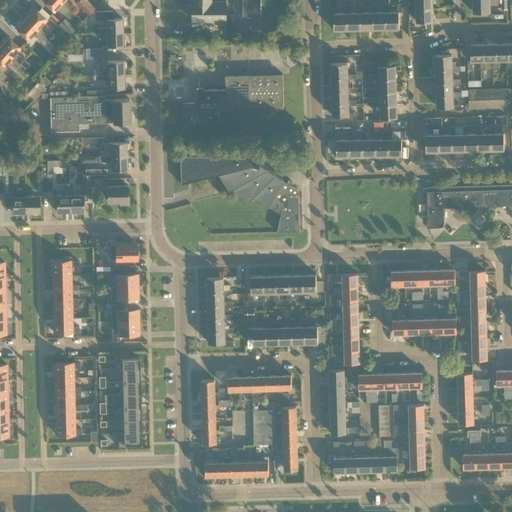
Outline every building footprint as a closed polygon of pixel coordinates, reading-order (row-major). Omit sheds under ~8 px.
[(42,0),(55,11),(59,8),(65,13),(70,9),(60,0),(42,0)] [(60,0),(70,9),(72,6),(65,0),(60,0)] [(95,8),(85,0),(79,0),(77,3),(89,15),(95,8)] [(212,1),(211,0),(194,0),(195,3),(193,3),(193,20),(226,20),(226,1),(212,1)] [(242,0),(242,16),(261,16),(260,0),(242,0)] [(415,0),(416,5),(416,9),(433,8),(432,0),(415,0)] [(472,0),(473,12),(490,12),(490,3),(500,3),(500,0),(472,0)] [(386,29),(386,12),(389,12),(389,4),(384,4),(384,12),(376,12),(372,12),(373,30),(386,29)] [(399,12),(402,12),(402,4),(397,4),(397,9),(395,9),(395,12),(389,12),(386,12),(386,29),(399,29),(399,12)] [(333,14),(334,31),(347,30),(347,13),(350,13),(350,5),(345,5),(345,13),(333,14)] [(350,13),(347,13),(347,30),(360,30),(360,13),(363,12),(363,5),(358,5),(358,13),(350,13)] [(372,12),(376,12),(376,5),(371,5),(371,12),(369,12),(363,12),(360,13),(360,30),(373,30),(372,12)] [(416,5),(408,5),(408,10),(416,10),(416,22),(433,21),(433,8),(416,9),(416,5)] [(28,13),(29,14),(25,18),(45,37),(50,32),(44,27),(43,29),(41,27),(47,20),(34,8),(32,10),(31,10),(28,13)] [(92,12),(89,15),(89,19),(95,19),(95,17),(105,17),(106,28),(98,28),(99,32),(106,32),(106,33),(123,32),(122,19),(112,19),(112,11),(92,12)] [(25,18),(21,22),(20,22),(17,25),(17,26),(16,28),(29,40),(35,32),(38,34),(36,36),(45,45),(49,40),(45,37),(25,18)] [(71,34),(76,29),(65,18),(60,24),(71,34)] [(123,32),(106,33),(106,45),(123,45),(123,32)] [(7,38),(5,37),(3,40),(3,41),(0,44),(0,45),(20,64),(26,69),(31,65),(19,54),(17,56),(15,54),(21,48),(8,36),(7,38)] [(483,44),(484,61),(480,61),(481,69),(485,69),(485,60),(493,60),(496,60),(496,43),(483,44)] [(509,43),(496,43),(496,60),(493,60),(493,68),(498,68),(498,60),(506,60),(509,60),(509,43)] [(473,69),(472,61),(480,61),(484,61),(483,44),(470,44),(470,61),(467,61),(467,69),(473,69)] [(16,68),(20,64),(0,45),(0,69),(2,72),(7,67),(5,66),(10,60),(13,62),(11,64),(16,68)] [(435,54),(435,68),(452,67),(452,71),(460,71),(460,66),(456,66),(455,62),(452,62),(452,54),(435,54)] [(98,75),(124,74),(123,60),(106,61),(106,62),(98,62),(98,68),(93,69),(94,75),(98,75)] [(378,66),(379,74),(379,78),(396,77),(395,64),(378,65),(378,61),(370,61),(370,66),(378,66)] [(330,63),(331,76),(348,76),(348,79),(356,79),(356,74),(348,74),(347,62),(330,63)] [(452,79),(452,71),(452,67),(435,68),(436,80),(452,80),(452,84),(461,83),(460,79),(452,79)] [(124,87),(124,74),(98,75),(98,80),(107,79),(107,88),(124,87)] [(283,74),(225,76),(226,89),(204,90),(204,87),(197,87),(197,102),(183,103),(184,125),(219,124),(219,109),(284,108),(283,74)] [(396,77),(379,78),(379,74),(371,75),(371,79),(379,79),(379,87),(379,90),(396,90),(396,77)] [(44,76),(40,80),(46,86),(50,82),(44,76)] [(348,88),(348,79),(348,76),(331,76),(331,89),(348,89),(348,92),(356,92),(356,87),(348,88)] [(436,93),(453,93),(453,97),(461,97),(461,92),(453,92),(452,84),(452,80),(436,80),(436,93)] [(30,98),(33,101),(46,88),(44,87),(39,82),(39,81),(24,96),(28,100),(30,98)] [(379,92),(379,101),(379,104),(396,104),(396,90),(379,90),(379,87),(371,87),(371,92),(379,92)] [(332,102),(349,102),(349,105),(357,105),(357,100),(349,101),(348,92),(348,89),(331,89),(332,102)] [(453,93),(436,93),(436,106),(453,106),(453,110),(461,110),(461,104),(453,105),(453,97),(453,93)] [(87,96),(50,97),(51,130),(51,131),(79,130),(79,123),(129,122),(129,99),(104,100),(104,96),(87,97),(87,96)] [(380,117),(397,117),(396,104),(379,104),(379,101),(371,101),(371,105),(376,105),(376,110),(380,110),(380,117)] [(349,102),(332,102),(332,115),(349,115),(349,118),(357,118),(357,113),(349,114),(349,105),(349,102)] [(502,132),(494,133),(491,133),(491,150),(504,150),(504,132),(507,132),(507,124),(502,124),(502,132)] [(463,133),(455,133),(452,133),(452,151),(465,150),(464,133),(467,133),(467,125),(463,125),(463,133)] [(478,150),(477,133),(480,133),(480,125),(475,125),(476,133),(467,133),(464,133),(465,150),(478,150)] [(491,150),(491,133),(494,133),(493,125),(489,125),(489,133),(480,133),(477,133),(478,150),(491,150)] [(426,151),(439,151),(438,134),(441,134),(442,134),(442,126),(437,126),(437,128),(434,128),(433,128),(433,134),(425,134),(426,151)] [(455,133),(455,126),(450,126),(450,134),(442,134),(441,134),(438,134),(439,151),(452,151),(452,133),(455,133)] [(365,139),(362,139),(362,155),(375,155),(375,139),(378,139),(378,130),(374,130),(374,139),(365,139)] [(388,155),(388,139),(391,139),(391,130),(387,130),(387,139),(378,139),(375,139),(375,155),(388,155)] [(388,155),(401,155),(401,139),(404,139),(404,130),(400,130),(400,139),(391,139),(388,139),(388,155)] [(349,155),(349,139),(352,139),(352,131),(348,131),(348,139),(336,139),(336,155),(349,155)] [(361,139),(352,139),(349,139),(349,155),(362,155),(362,139),(365,139),(365,131),(361,131),(361,139)] [(104,156),(127,156),(126,142),(104,143),(105,152),(100,152),(100,156),(104,156)] [(41,145),(41,154),(53,153),(53,145),(41,145)] [(261,157),(276,165),(276,153),(261,153),(261,157)] [(253,198),(269,207),(281,214),(277,231),(299,230),(298,189),(283,181),(284,179),(275,174),(276,173),(266,168),(268,166),(258,161),(259,159),(256,158),(249,154),(181,156),(182,184),(219,173),(230,191),(234,188),(249,202),(253,198)] [(127,168),(127,156),(104,156),(104,159),(110,159),(111,169),(127,168)] [(3,175),(8,175),(11,175),(11,162),(3,162),(3,175)] [(86,169),(86,175),(91,175),(103,175),(103,179),(104,179),(108,179),(108,169),(86,169)] [(92,201),(91,175),(86,175),(82,175),(83,194),(73,195),(73,184),(69,184),(70,212),(83,211),(83,202),(92,201)] [(119,201),(119,203),(128,203),(128,185),(124,186),(123,179),(108,179),(104,179),(104,186),(107,186),(107,201),(119,201)] [(64,189),(56,189),(57,212),(70,212),(69,184),(64,184),(64,189)] [(511,184),(444,186),(429,187),(429,191),(427,191),(428,227),(441,226),(444,226),(443,223),(444,223),(444,206),(510,204),(510,207),(511,208),(511,184)] [(13,190),(13,196),(12,196),(12,213),(26,212),(25,190),(13,190)] [(25,190),(26,212),(39,212),(38,195),(31,195),(30,190),(25,190)] [(109,244),(110,258),(137,258),(137,244),(109,244)] [(52,276),(71,275),(71,266),(77,266),(77,261),(52,261),(52,276)] [(126,268),(110,268),(110,279),(113,279),(113,285),(115,285),(137,285),(137,272),(126,272),(126,268)] [(454,268),(441,269),(442,286),(447,286),(447,284),(455,283),(454,276),(461,276),(461,270),(454,270),(454,268)] [(411,287),(417,287),(416,269),(404,270),(404,285),(411,284),(411,287)] [(422,284),(429,284),(429,269),(416,269),(417,287),(422,287),(422,284)] [(442,298),(442,291),(442,286),(441,269),(429,269),(429,284),(437,284),(437,298),(442,298)] [(467,270),(461,270),(461,276),(470,276),(470,282),(485,282),(485,269),(467,270)] [(397,285),(404,285),(404,270),(391,270),(391,287),(397,287),(397,285)] [(316,274),(302,275),(303,292),(300,292),(300,300),(305,300),(305,297),(308,297),(308,291),(317,291),(316,274)] [(342,287),(357,286),(357,274),(339,274),(339,280),(342,280),(342,287)] [(71,285),(71,275),(52,276),(52,290),(71,290),(78,290),(78,285),(71,285)] [(264,276),(264,293),(261,293),(262,301),(266,300),(266,293),(274,292),(277,292),(277,275),(264,276)] [(289,275),(277,275),(277,292),(274,292),(274,300),(279,300),(279,292),(287,292),(290,292),(289,275)] [(300,292),(303,292),(302,275),(289,275),(290,292),(287,292),(287,300),(292,300),(292,292),(300,292)] [(264,293),(264,276),(251,276),(251,293),(248,293),(249,301),(253,301),(253,293),(255,293),(261,293),(264,293)] [(207,277),(208,292),(224,291),(224,294),(232,293),(232,289),(224,289),(224,277),(207,277)] [(464,295),(486,295),(485,282),(470,282),(470,290),(457,290),(457,296),(464,295)] [(113,285),(110,286),(110,297),(117,297),(123,297),(138,297),(137,285),(115,285),(113,285)] [(340,294),(340,299),(358,299),(357,286),(342,287),(342,294),(340,294)] [(71,299),(71,290),(52,290),(53,304),(78,303),(78,299),(71,299)] [(208,305),(224,304),(225,307),(232,306),(232,301),(224,302),(224,294),(224,291),(208,292),(208,305)] [(486,295),(464,295),(457,296),(457,301),(471,301),(471,308),(486,307),(486,295)] [(340,300),(337,300),(329,300),(329,305),(342,305),(343,312),(358,312),(358,299),(340,299),(340,300)] [(53,304),(53,318),(72,317),(72,308),(78,308),(78,303),(53,304)] [(117,303),(110,303),(111,321),(117,321),(138,320),(138,308),(123,309),(123,303),(117,303)] [(208,305),(208,318),(225,317),(225,320),(233,319),(232,315),(225,315),(225,307),(224,304),(208,305)] [(418,334),(418,316),(418,311),(417,304),(412,304),(412,318),(405,318),(405,334),(418,334)] [(456,321),(486,320),(486,307),(471,308),(471,315),(456,316),(456,317),(456,321)] [(443,315),(443,318),(444,333),(456,333),(456,326),(456,321),(456,317),(449,317),(449,315),(449,310),(443,311),(443,315)] [(443,315),(443,311),(438,311),(438,318),(430,318),(431,333),(444,333),(443,318),(443,315)] [(358,324),(358,312),(343,312),(343,319),(329,320),(329,325),(338,325),(341,325),(358,324)] [(393,334),(405,334),(405,318),(399,319),(399,316),(392,317),(393,334)] [(423,316),(418,316),(418,334),(431,333),(430,318),(423,318),(423,316)] [(72,317),(53,318),(53,332),(79,332),(79,327),(72,327),(72,317)] [(225,328),(225,320),(225,317),(208,318),(209,330),(225,330),(225,332),(233,332),(233,327),(225,328)] [(308,326),(308,343),(313,343),(313,345),(325,345),(325,325),(321,325),(321,317),(320,318),(314,318),(314,326),(308,326)] [(282,343),(295,343),(295,326),(295,318),(294,318),(290,319),(290,327),(282,327),(282,343)] [(295,343),(308,343),(308,326),(308,318),(303,318),(303,326),(295,326),(295,343)] [(253,344),(270,344),(269,327),(269,319),(264,319),(264,327),(247,328),(247,337),(253,337),(253,344)] [(277,327),(269,327),(270,344),(282,343),(282,327),(282,319),(277,319),(277,327)] [(117,321),(111,321),(111,328),(111,333),(112,341),(119,341),(119,333),(139,332),(138,320),(117,321)] [(471,326),(471,333),(487,333),(486,320),(456,321),(456,326),(471,326)] [(343,330),(343,337),(358,337),(358,324),(341,325),(341,330),(343,330)] [(225,332),(225,330),(209,330),(209,343),(225,342),(225,346),(233,346),(233,340),(225,341),(225,332)] [(458,346),(469,346),(487,345),(487,333),(471,333),(472,341),(466,341),(458,341),(458,346)] [(341,350),(359,350),(358,337),(343,337),(343,344),(330,345),(330,350),(338,350),(341,350)] [(469,346),(458,346),(458,351),(466,351),(472,351),(472,359),(488,358),(487,345),(469,346)] [(359,362),(359,350),(341,350),(342,355),(344,355),(344,363),(359,362)] [(139,369),(139,357),(129,357),(129,355),(116,355),(116,361),(121,361),(122,370),(139,369)] [(55,378),(73,378),(73,368),(79,368),(79,363),(54,364),(55,378)] [(509,368),(496,368),(496,384),(503,384),(503,390),(504,390),(504,398),(509,398),(509,386),(509,368)] [(122,382),(140,382),(139,369),(122,370),(122,382)] [(328,370),(329,382),(346,382),(346,377),(344,377),(344,369),(328,370)] [(397,390),(397,393),(397,401),(402,401),(402,388),(409,387),(409,372),(396,373),(397,390)] [(409,372),(409,387),(416,387),(416,390),(417,390),(417,393),(422,393),(422,372),(409,372)] [(457,372),(457,385),(489,384),(488,379),(472,379),(472,372),(457,372)] [(372,402),(371,388),(371,373),(358,374),(358,376),(358,382),(358,387),(359,389),(366,389),(366,394),(366,402),(372,402)] [(371,373),(371,388),(372,402),(377,402),(376,388),(384,388),(384,373),(371,373)] [(391,390),(397,390),(396,373),(384,373),(384,388),(391,388),(391,390)] [(278,375),(266,376),(266,389),(279,388),(278,375)] [(291,375),(278,375),(279,388),(292,388),(291,375)] [(241,390),(254,389),(253,376),(241,377),(241,390)] [(266,376),(253,376),(254,389),(254,393),(258,393),(258,394),(260,393),(260,389),(266,389),(266,376)] [(241,390),(241,377),(228,377),(228,390),(241,390)] [(55,392),(80,391),(80,387),(73,387),(73,378),(55,378),(55,392)] [(201,380),(201,392),(215,392),(214,379),(201,380)] [(140,394),(140,382),(122,382),(122,395),(140,394)] [(351,382),(346,382),(329,382),(329,395),(344,395),(344,388),(346,388),(346,387),(351,387),(351,382)] [(457,385),(458,398),(473,397),(473,390),(489,389),(489,384),(457,385)] [(80,391),(55,392),(55,406),(74,405),(74,396),(80,396),(80,391)] [(201,392),(202,405),(215,405),(215,392),(201,392)] [(122,407),(140,407),(140,394),(122,395),(122,407)] [(0,408),(8,408),(8,395),(0,395),(0,408)] [(347,407),(351,407),(359,407),(359,401),(351,402),(344,402),(344,395),(329,395),(329,408),(347,407)] [(476,404),(473,405),(473,397),(458,398),(458,410),(476,410),(476,404)] [(408,409),(408,417),(424,416),(423,404),(393,405),(393,410),(408,409)] [(56,420),(74,420),(74,410),(81,410),(81,405),(74,405),(55,406),(56,420)] [(202,405),(202,418),(215,417),(215,405),(202,405)] [(282,406),(283,419),(296,418),(296,406),(282,406)] [(123,419),(141,419),(140,407),(122,407),(123,419)] [(329,408),(330,420),(345,420),(345,413),(347,413),(347,407),(329,408)] [(8,408),(0,408),(0,423),(8,423),(8,408)] [(476,410),(458,410),(458,423),(474,423),(473,415),(476,415),(476,410)] [(407,430),(424,429),(424,416),(408,417),(409,424),(393,425),(393,430),(401,430),(407,430)] [(202,418),(203,430),(216,430),(215,417),(202,418)] [(283,419),(283,431),(297,431),(296,418),(283,419)] [(123,432),(141,431),(141,419),(123,419),(123,432)] [(74,420),(56,420),(56,435),(81,434),(81,429),(75,429),(74,420)] [(345,420),(330,420),(330,433),(360,432),(360,427),(345,427),(345,420)] [(0,437),(9,437),(8,423),(0,423),(0,437)] [(409,435),(409,442),(424,442),(424,429),(407,430),(407,435),(409,435)] [(216,430),(203,430),(203,443),(220,442),(220,436),(216,436),(216,430)] [(475,444),(475,430),(467,430),(468,437),(470,437),(470,452),(463,453),(463,468),(476,467),(475,452),(475,444)] [(118,441),(118,447),(131,446),(131,444),(141,444),(141,431),(123,432),(123,441),(118,441)] [(283,431),(284,444),(297,444),(297,431),(283,431)] [(383,440),(384,448),(384,453),(384,471),(397,470),(397,463),(398,463),(397,455),(397,447),(392,448),(391,440),(383,440)] [(346,472),(346,456),(339,456),(338,441),(333,441),(333,454),(328,454),(328,463),(333,463),(333,472),(346,472)] [(364,441),(358,441),(358,449),(358,454),(359,471),(372,471),(371,456),(364,456),(364,454),(364,441)] [(409,449),(402,450),(402,455),(425,455),(424,442),(409,442),(409,449)] [(284,449),(284,457),(297,456),(297,444),(284,444),(278,444),(278,449),(284,449)] [(495,452),(488,452),(489,467),(501,467),(501,449),(495,450),(495,452)] [(506,449),(501,449),(501,467),(511,466),(511,451),(506,451),(506,449)] [(476,467),(489,467),(488,452),(475,452),(476,467)] [(372,471),(384,471),(384,453),(379,453),(379,455),(371,456),(372,471)] [(353,456),(346,456),(346,472),(359,471),(358,454),(353,454),(353,456)] [(425,467),(425,455),(402,455),(402,460),(410,460),(410,468),(425,467)] [(298,469),(297,456),(284,457),(284,469),(298,469)] [(224,462),(218,462),(218,475),(231,475),(230,461),(230,457),(224,457),(224,462)] [(262,461),(255,461),(256,474),(268,474),(268,457),(262,457),(262,461)] [(218,462),(218,458),(213,459),(213,462),(205,462),(205,476),(218,475),(218,462)] [(230,461),(231,475),(243,474),(243,461),(230,461)] [(255,461),(243,461),(243,474),(256,474),(255,461)]
